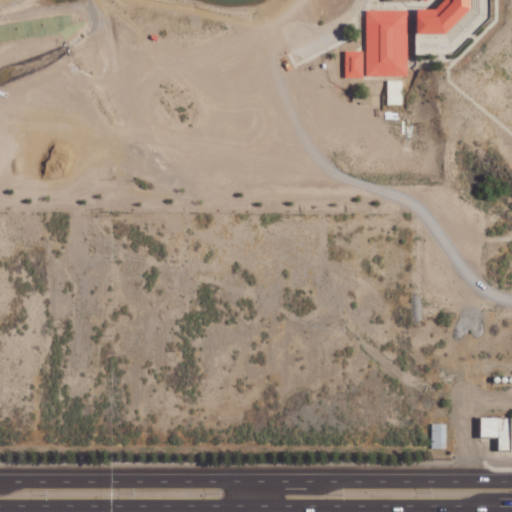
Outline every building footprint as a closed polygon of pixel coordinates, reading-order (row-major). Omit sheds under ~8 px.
[(472,16),(472,0),(446,0),(447,5),(434,5),(434,15),(419,15),(419,34),(453,34),(453,16),(472,16)] [(366,75),(408,76),(409,10),(367,10),(366,75)] [(346,51),(346,77),(364,78),(364,51),(346,51)] [(402,80),(388,80),(388,104),(403,104),(402,80)] [(511,450),(511,417),(483,417),(482,437),(501,437),(500,450),(511,450)] [(448,424),(433,423),(432,449),(447,449),(448,424)]
